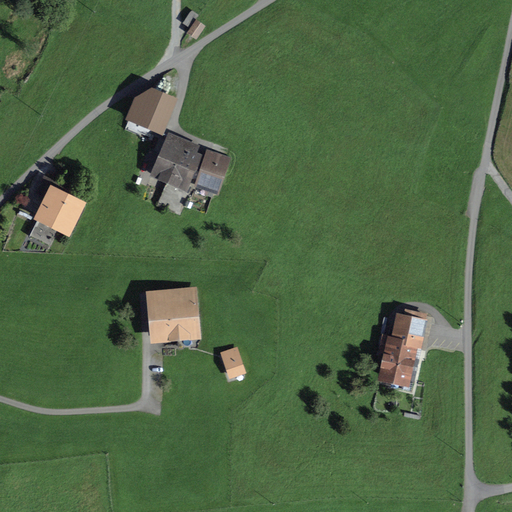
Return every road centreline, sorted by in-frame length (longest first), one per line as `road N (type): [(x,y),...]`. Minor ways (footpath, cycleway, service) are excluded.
road 1 (residential): [(511,21),(469,249),(470,511)]
road 2 (unclassified): [(0,201),(92,112),(266,0)]
